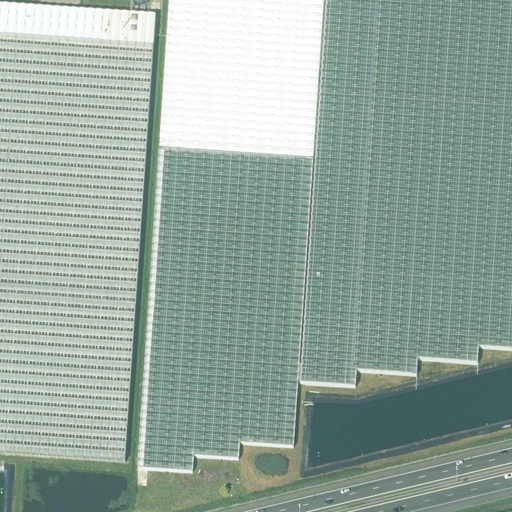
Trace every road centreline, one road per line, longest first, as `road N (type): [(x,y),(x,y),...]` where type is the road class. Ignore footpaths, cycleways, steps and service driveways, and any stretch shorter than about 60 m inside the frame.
road 1 (motorway): [(511,454),(273,511)]
road 2 (motorway): [(382,511),(511,480)]
